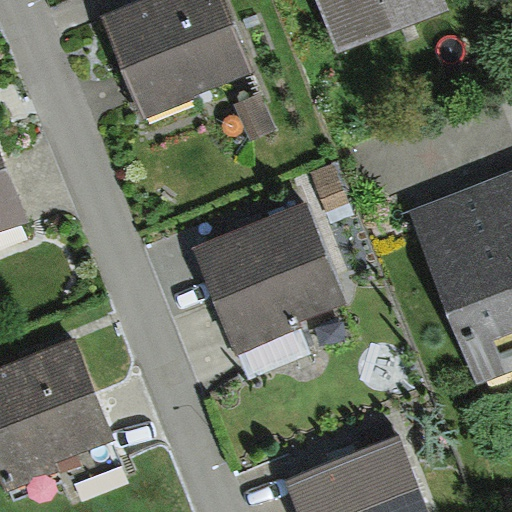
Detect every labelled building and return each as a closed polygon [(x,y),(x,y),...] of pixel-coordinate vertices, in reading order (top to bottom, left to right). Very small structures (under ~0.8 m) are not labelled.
[(136,0),(102,14),(144,117),(255,70),(228,0),(136,0)] [(453,7),(449,0),(323,0),(341,48),(453,7)] [(285,126),(262,91),(229,111),(253,145),(285,126)] [(0,229),(33,218),(0,133),(0,229)] [(478,386),(511,372),(511,170),(409,212),(478,386)] [(199,240),(251,380),(311,355),(298,322),(348,304),(308,199),(199,240)] [(132,482),(78,331),(0,363),(0,468),(14,501),(64,481),(73,505),(132,482)] [(437,511),(402,431),(290,474),(304,511),(437,511)]
